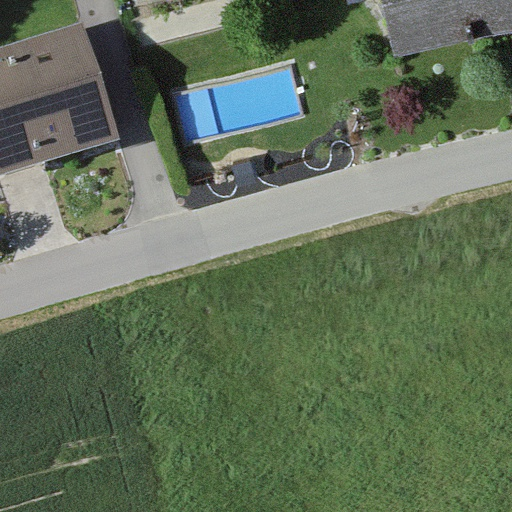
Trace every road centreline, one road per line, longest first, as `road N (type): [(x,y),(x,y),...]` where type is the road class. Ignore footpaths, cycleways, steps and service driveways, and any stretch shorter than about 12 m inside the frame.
road 1 (tertiary): [(0,303),(292,210),(511,160)]
road 2 (unknown): [(189,243),(143,129),(105,0)]
